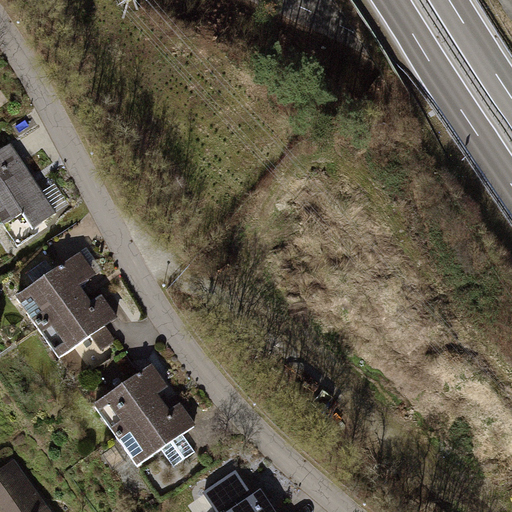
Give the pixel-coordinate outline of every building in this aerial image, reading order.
[(19,146),(0,157),(0,217),(6,227),(26,215),(36,231),(62,215),(19,146)] [(86,252),(21,297),(66,362),(123,323),(106,298),(98,304),(93,297),(88,290),(85,285),(102,274),(86,252)] [(172,387),(156,365),(100,405),(145,467),(201,427),(184,405),(176,411),(172,406),(167,400),(163,394),(172,387)] [(59,511),(22,460),(0,475),(0,511),(59,511)] [(228,511),(283,511),(253,466),(215,491),(228,511)]
